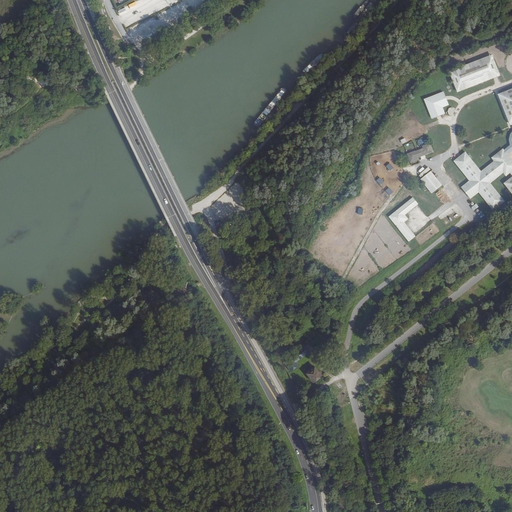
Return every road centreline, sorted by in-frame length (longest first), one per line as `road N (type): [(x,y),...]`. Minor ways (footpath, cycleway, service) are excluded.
road 1 (secondary): [(74,0),(182,235),(303,460),(315,511)]
road 2 (secondary): [(222,291),(82,0)]
road 3 (secondary): [(320,511),(303,444),(222,291)]
